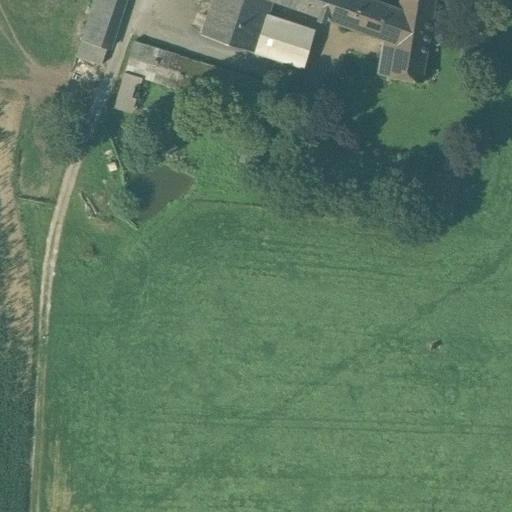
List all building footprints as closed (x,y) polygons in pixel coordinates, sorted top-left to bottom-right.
[(123,0),(91,0),(81,35),(110,44),(123,0)] [(209,0),(201,32),(256,47),(269,0),(316,13),(392,34),(401,0),(209,0)] [(269,0),(256,47),(303,60),(316,13),(269,0)] [(434,7),(407,0),(401,0),(392,34),(381,73),(413,82),(434,7)] [(132,40),(117,107),(141,112),(148,80),(175,86),(183,51),(132,40)]
